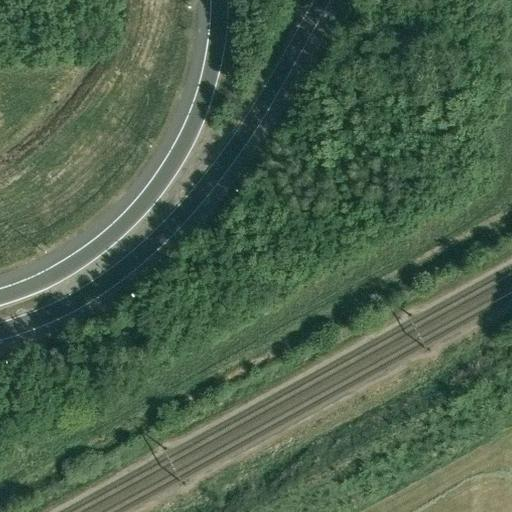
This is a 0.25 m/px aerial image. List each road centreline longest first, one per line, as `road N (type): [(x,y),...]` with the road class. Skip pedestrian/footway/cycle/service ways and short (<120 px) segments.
road 1 (motorway): [(0,328),(89,291),(150,245),(225,159),(319,0)]
road 2 (motorway): [(217,0),(217,41),(201,105),(161,182),(93,251),(0,298)]
